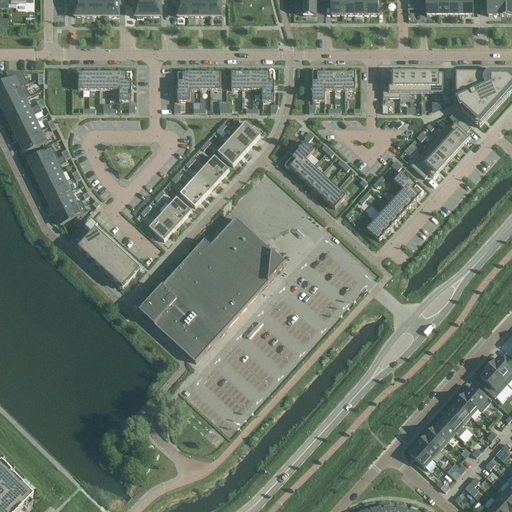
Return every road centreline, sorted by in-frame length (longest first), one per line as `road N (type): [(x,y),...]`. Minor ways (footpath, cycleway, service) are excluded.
road 1 (residential): [(50,55),(373,56)]
road 2 (residential): [(376,265),(511,123)]
road 3 (residential): [(511,322),(392,454)]
road 4 (secondary): [(251,511),(369,382)]
road 5 (secondary): [(463,277),(439,289),(380,354),(369,382)]
road 6 (secondary): [(369,382),(403,359),(452,303),(463,277)]
road 7 (residential): [(373,56),(511,60)]
